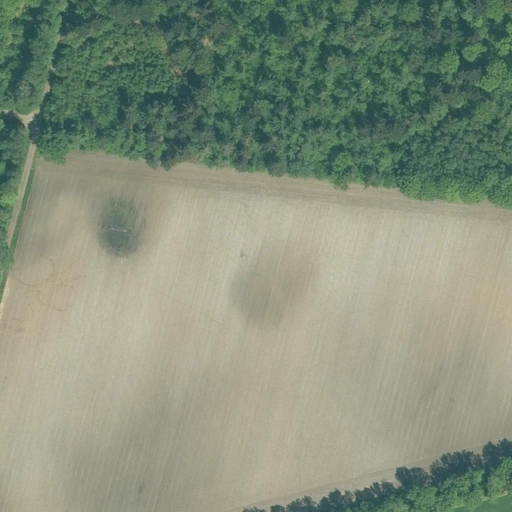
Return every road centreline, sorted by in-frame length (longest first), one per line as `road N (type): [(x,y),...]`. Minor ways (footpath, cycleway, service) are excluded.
road 1 (unclassified): [(34,135),(69,0)]
road 2 (track): [(0,268),(34,135)]
